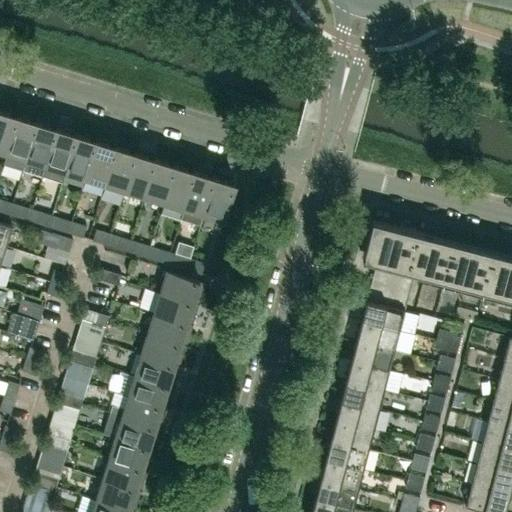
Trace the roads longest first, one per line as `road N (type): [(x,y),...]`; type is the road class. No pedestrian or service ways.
road 1 (residential): [(231,511),(322,167)]
road 2 (residential): [(322,167),(0,66)]
road 3 (residential): [(511,216),(322,167)]
road 4 (residential): [(322,167),(357,8)]
